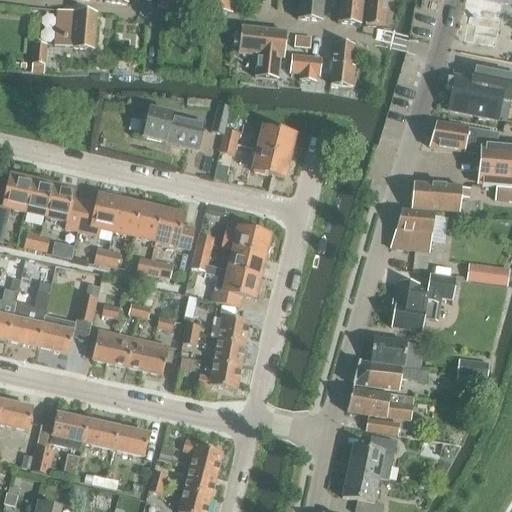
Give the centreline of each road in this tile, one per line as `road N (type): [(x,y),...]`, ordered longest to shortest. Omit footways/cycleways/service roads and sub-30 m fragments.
road 1 (residential): [(0,1),(262,24),(437,51)]
road 2 (residential): [(329,435),(437,51)]
road 3 (residential): [(301,216),(0,147)]
road 4 (residential): [(245,430),(0,375)]
road 5 (residential): [(254,417),(301,216)]
